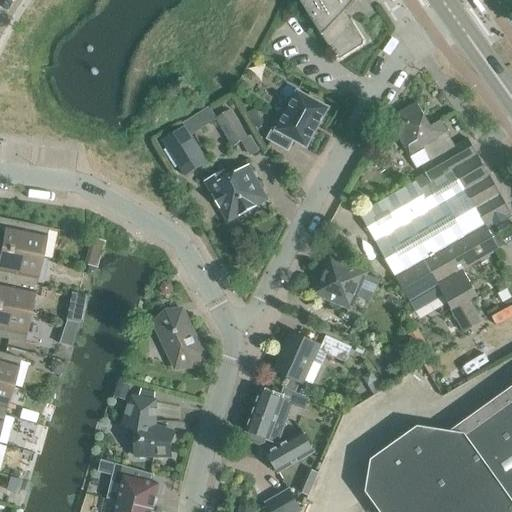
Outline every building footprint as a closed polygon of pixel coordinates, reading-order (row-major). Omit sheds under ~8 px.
[(350,24),(343,13),(356,0),(304,0),(301,2),(336,58),(340,59),(362,45),(363,41),(353,24),(352,23),(351,23),(350,23),(350,24)] [(297,94),(298,94),(278,130),(273,127),(266,140),(288,152),(294,140),(305,146),(305,147),(307,148),(308,146),(316,131),(320,125),(319,125),(327,110),(328,110),(329,109),(327,108),(300,93),(298,92),(297,94)] [(388,120),(410,158),(417,154),(423,164),(455,147),(440,121),(430,127),(417,103),(388,120)] [(232,146),(247,138),(230,110),(216,118),(232,146)] [(256,127),(263,124),(256,110),(249,113),(256,127)] [(185,177),(207,163),(184,127),(162,140),(185,177)] [(476,154),(471,145),(468,139),(455,147),(423,164),(415,169),(420,178),(409,185),(353,217),(390,282),(425,262),(486,227),(487,228),(508,216),(509,211),(490,178),(477,156),(476,154)] [(248,165),(228,177),(224,170),(204,182),(228,223),(268,200),(248,165)] [(0,233),(3,234),(0,246),(0,249),(41,258),(47,230),(59,232),(59,231),(0,218),(0,233)] [(465,332),(481,323),(468,300),(477,295),(463,270),(499,249),(487,228),(486,227),(425,262),(390,282),(403,304),(431,288),(458,336),(465,332)] [(41,258),(0,249),(0,278),(35,286),(41,258)] [(367,274),(330,258),(314,294),(351,310),(367,274)] [(0,308),(29,314),(35,286),(0,278),(0,308)] [(0,338),(35,346),(35,345),(24,342),(29,314),(0,308),(0,338)] [(192,367),(204,356),(182,310),(166,312),(154,323),(176,369),(192,367)] [(345,362),(352,348),(326,337),(320,349),(291,336),(276,370),(302,382),(302,381),(313,386),(322,366),(311,361),(316,349),(345,362)] [(0,384),(12,388),(20,360),(31,363),(32,363),(0,353),(0,384)] [(368,386),(377,380),(371,371),(362,377),(368,386)] [(130,386),(119,383),(115,394),(126,398),(130,386)] [(0,414),(4,415),(12,388),(0,384),(0,414)] [(511,511),(511,387),(450,432),(419,427),(372,460),(366,492),(380,511),(511,511)] [(172,458),(171,456),(171,445),(175,433),(160,428),(158,429),(155,426),(156,401),(155,401),(155,394),(140,390),(138,398),(132,397),(122,426),(136,431),(135,457),(170,458),(171,459),(172,458)] [(294,403),(259,391),(244,432),(249,434),(248,437),(250,442),(259,445),(264,443),(265,439),(279,444),(294,403)] [(278,473),(313,452),(301,433),(267,453),(278,473)] [(104,461),(102,469),(117,474),(119,466),(104,461)] [(159,485),(124,476),(118,502),(153,510),(159,485)] [(293,489),(261,503),(265,511),(303,511),(304,511),(293,489)] [(115,511),(152,511),(153,510),(118,502),(115,511)]
